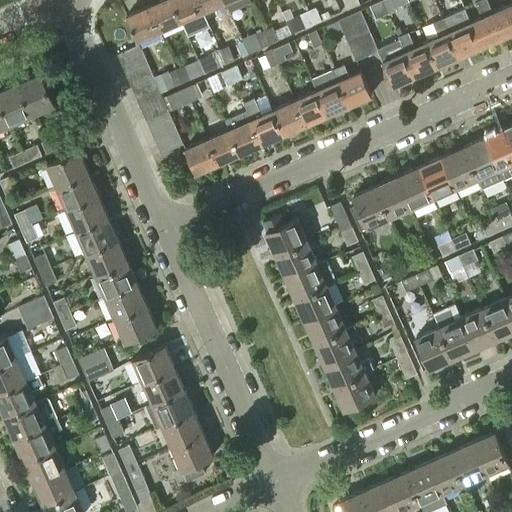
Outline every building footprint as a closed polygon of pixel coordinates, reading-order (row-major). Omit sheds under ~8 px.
[(172,0),(159,0),(149,5),(160,29),(182,20),(172,0)] [(203,10),(198,0),(172,0),(182,20),(203,10)] [(225,0),(198,0),(203,10),(225,1),(225,0)] [(360,3),(358,0),(344,0),(348,8),(360,3)] [(410,1),(409,0),(382,0),(388,13),(397,10),(396,7),(410,1)] [(482,16),(471,21),(482,45),(504,35),(493,11),(491,8),(487,0),(476,0),(475,1),(481,13),(482,16)] [(511,31),(511,2),(493,11),(504,35),(511,31)] [(160,29),(149,5),(127,15),(138,39),(160,29)] [(309,9),(315,23),(322,20),(316,6),(309,9)] [(315,23),(309,9),(286,19),(293,33),(315,23)] [(349,14),(359,36),(368,54),(379,49),(360,9),(349,14)] [(349,14),(338,19),(348,41),(359,36),(349,14)] [(293,33),(286,19),(280,22),(270,17),(261,21),(264,29),(270,43),(293,33)] [(449,30),(450,30),(443,17),(432,22),(438,35),(428,40),(439,65),(460,55),(449,30)] [(471,21),(450,30),(449,30),(460,55),(482,45),(471,21)] [(270,43),(264,29),(255,30),(262,46),(270,43)] [(300,52),(301,52),(323,43),(316,29),(294,38),(300,52)] [(439,65),(428,40),(416,45),(409,30),(400,34),(401,39),(417,74),(439,65)] [(417,74),(401,39),(379,49),(395,84),(397,86),(406,82),(406,79),(417,74)] [(280,44),(285,54),(294,50),(289,40),(280,44)] [(123,66),(145,56),(139,44),(117,53),(123,66)] [(285,54),(280,44),(274,47),(280,61),(287,58),(285,54)] [(228,45),(221,48),(227,62),(235,59),(228,45)] [(280,61),(274,47),(257,55),(258,57),(252,60),(257,71),(280,61)] [(227,62),(221,48),(213,52),(212,51),(198,57),(205,72),(227,62)] [(149,67),(145,56),(123,66),(128,77),(149,67)] [(229,67),(236,81),(243,78),(237,63),(229,67)] [(185,64),(177,67),(183,81),(191,78),(185,64)] [(339,79),(350,104),(373,94),(362,69),(350,75),(345,64),(335,68),(340,79),(339,79)] [(154,78),(149,67),(128,77),(132,88),(154,78)] [(183,81),(177,67),(169,71),(175,85),(183,81)] [(236,81),(229,67),(207,77),(214,91),(236,81)] [(340,79),(335,68),(313,78),(318,89),(328,113),(350,104),(339,79),(340,79)] [(175,85),(169,71),(154,78),(159,89),(160,91),(175,85)] [(41,73),(18,83),(32,114),(55,105),(41,73)] [(159,89),(154,78),(132,88),(137,98),(159,89)] [(32,114),(18,83),(0,90),(0,100),(10,124),(32,114)] [(186,86),(192,100),(199,97),(193,83),(186,86)] [(192,100),(186,86),(162,97),(164,100),(169,110),(169,111),(173,109),(172,108),(192,100)] [(160,91),(159,89),(137,98),(142,109),(164,100),(162,97),(160,91)] [(328,113),(318,89),(296,99),(307,123),(328,113)] [(285,133),(274,109),(263,114),(255,97),(244,101),(248,109),(263,143),(285,133)] [(307,123),(296,99),(274,109),(285,133),(307,123)] [(0,128),(10,124),(0,100),(0,128)] [(164,100),(142,109),(147,120),(169,110),(164,100)] [(263,143),(248,109),(226,119),(230,128),(241,152),(263,143)] [(169,111),(169,110),(147,120),(152,131),(173,121),(169,111)] [(178,132),(173,121),(152,131),(156,142),(178,132)] [(511,134),(508,126),(486,135),(505,177),(506,179),(511,176),(511,134)] [(230,128),(208,138),(219,162),(241,152),(230,128)] [(42,143),(47,154),(73,142),(68,131),(42,143)] [(183,143),(178,132),(156,142),(161,153),(183,143)] [(505,177),(486,135),(464,145),(478,177),(483,187),(505,177)] [(219,162),(208,138),(186,148),(197,172),(219,162)] [(37,143),(23,150),(28,160),(42,154),(37,143)] [(478,177),(464,145),(442,155),(456,187),(478,177)] [(57,185),(89,171),(79,149),(47,162),(57,185)] [(28,160),(23,150),(9,156),(14,167),(28,160)] [(442,155),(420,165),(434,197),(456,187),(442,155)] [(434,197),(420,165),(398,175),(413,206),(434,197)] [(99,193),(89,171),(57,185),(67,207),(99,193)] [(398,175),(376,184),(391,216),(413,206),(398,175)] [(0,181),(7,195),(18,190),(11,176),(0,181)] [(391,216),(376,184),(354,195),(368,226),(391,216)] [(108,215),(99,193),(67,207),(76,229),(108,215)] [(353,226),(341,198),(329,204),(341,231),(353,226)] [(277,223),(278,225),(267,230),(276,253),(308,239),(298,216),(297,217),(292,206),(273,214),(277,223)] [(6,208),(0,210),(0,224),(1,226),(12,221),(6,208)] [(20,227),(32,222),(25,208),(14,213),(20,227)] [(495,218),(501,230),(511,224),(511,216),(510,212),(495,218)] [(108,215),(76,229),(86,251),(118,237),(108,215)] [(501,230),(495,218),(482,224),(487,236),(501,230)] [(32,222),(20,227),(26,241),(38,236),(32,222)] [(353,226),(341,231),(347,244),(359,238),(353,226)] [(511,230),(503,234),(508,245),(511,243),(511,230)] [(466,232),(452,238),(457,249),(471,243),(466,232)] [(508,245),(503,234),(489,241),(494,252),(508,245)] [(118,237),(86,251),(96,272),(127,258),(118,237)] [(14,257),(26,253),(19,238),(8,243),(14,257)] [(457,249),(452,238),(438,244),(443,255),(457,249)] [(318,261),(308,239),(276,253),(286,275),(318,261)] [(459,254),(464,265),(478,259),(473,248),(459,254)] [(413,268),(407,255),(405,249),(401,251),(403,257),(398,259),(399,261),(394,263),(399,274),(413,268)] [(358,270),(369,265),(363,250),(352,255),(358,270)] [(409,254),(407,255),(413,268),(427,262),(423,251),(411,256),(409,254)] [(40,271),(51,266),(45,252),(34,257),(40,271)] [(26,253),(14,257),(21,272),(32,267),(26,253)] [(464,265),(459,254),(445,260),(450,271),(464,265)] [(137,280),(127,258),(96,272),(105,294),(137,280)] [(318,261),(286,275),(296,297),(328,283),(336,280),(326,258),(318,262),(318,261)] [(369,265),(358,270),(364,283),(375,278),(369,265)] [(51,266),(40,271),(46,285),(57,280),(51,266)] [(429,267),(415,273),(420,285),(435,279),(429,267)] [(420,285),(415,273),(401,280),(406,291),(420,285)] [(147,302),(137,280),(105,294),(115,316),(147,302)] [(337,305),(328,283),(296,297),(305,319),(337,305)] [(49,305),(44,294),(18,305),(23,316),(49,305)] [(378,314),(389,309),(382,294),(371,299),(378,314)] [(59,315),(70,310),(64,296),(53,301),(59,315)] [(511,330),(511,311),(505,297),(483,306),(497,337),(511,330)] [(156,324),(147,302),(115,316),(125,339),(156,324)] [(49,305),(23,316),(28,328),(54,317),(49,305)] [(337,305),(305,319),(315,341),(347,327),(337,305)] [(497,337),(483,306),(461,316),(475,347),(497,337)] [(395,322),(389,309),(378,314),(384,327),(395,322)] [(77,324),(70,310),(59,315),(65,329),(77,324)] [(461,316),(440,326),(453,357),(475,347),(461,316)] [(347,327),(315,341),(325,363),(356,349),(351,338),(358,335),(353,325),(347,328),(347,327)] [(453,357),(440,326),(417,336),(431,367),(453,357)] [(394,353),(407,347),(401,333),(388,339),(394,353)] [(0,364),(16,357),(7,335),(0,337),(0,364)] [(61,364),(73,359),(66,345),(55,350),(61,364)] [(144,381),(175,367),(165,345),(134,359),(144,381)] [(109,358),(105,347),(104,346),(78,358),(83,369),(109,358)] [(419,375),(407,347),(394,353),(407,380),(419,375)] [(361,361),(356,349),(325,363),(334,385),(366,371),(374,367),(370,357),(361,361)] [(0,390),(26,379),(16,357),(0,364),(0,390)] [(109,358),(83,369),(88,380),(114,369),(109,358)] [(79,373),(73,359),(61,364),(68,378),(79,373)] [(175,367),(144,381),(153,403),(184,389),(175,367)] [(366,371),(334,385),(344,408),(376,393),(366,371)] [(39,373),(26,379),(0,390),(0,405),(4,414),(35,401),(32,392),(45,386),(39,373)] [(81,408),(92,403),(86,389),(75,394),(81,408)] [(184,389),(153,403),(147,405),(156,427),(163,424),(194,410),(184,389)] [(47,395),(35,401),(4,414),(13,436),(57,417),(47,395)] [(99,417),(92,403),(81,408),(87,422),(99,417)] [(107,422),(118,418),(112,404),(101,408),(107,422)] [(194,410),(163,424),(172,446),(204,432),(194,410)] [(57,417),(13,436),(23,458),(54,444),(50,434),(62,429),(57,417)] [(124,432),(118,418),(107,422),(113,436),(124,432)] [(472,441),(486,471),(508,461),(495,431),(472,441)] [(204,432),(172,446),(182,469),(183,469),(188,480),(206,471),(201,460),(213,455),(204,432)] [(94,438),(100,452),(112,447),(105,433),(94,438)] [(486,471),(472,441),(450,450),(464,481),(486,471)] [(54,444),(23,458),(32,480),(64,466),(54,444)] [(126,467),(137,462),(130,444),(118,449),(126,467)] [(464,481),(450,450),(428,460),(442,491),(464,481)] [(109,471),(121,466),(114,451),(102,457),(109,471)] [(442,491),(428,460),(406,470),(420,500),(442,491)] [(148,485),(137,462),(126,467),(136,490),(148,485)] [(73,488),(64,466),(32,480),(42,501),(73,488)] [(121,466),(109,471),(120,497),(132,491),(121,466)] [(420,500),(406,470),(384,480),(398,510),(420,500)] [(392,511),(398,510),(384,480),(363,489),(372,511),(392,511)] [(77,511),(83,509),(73,488),(42,501),(46,511),(77,511)] [(372,511),(363,489),(340,499),(341,502),(332,506),(334,511),(372,511)]
